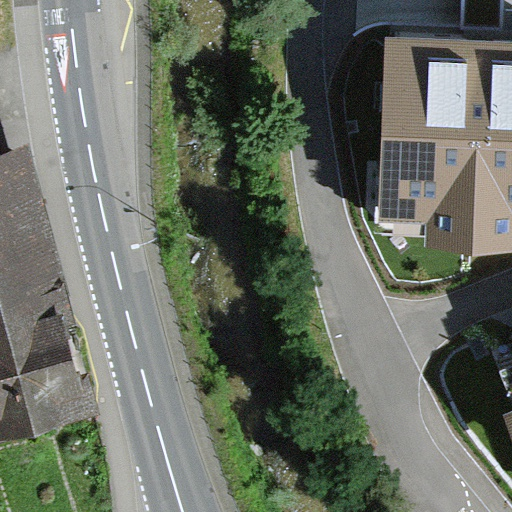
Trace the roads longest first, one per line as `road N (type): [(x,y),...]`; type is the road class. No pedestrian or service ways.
road 1 (primary): [(186,511),(113,250),(85,123),(70,0)]
road 2 (residential): [(362,343),(328,239),(304,101),(303,0)]
road 3 (residential): [(451,511),(398,441),(362,343)]
road 4 (residential): [(511,283),(362,343)]
